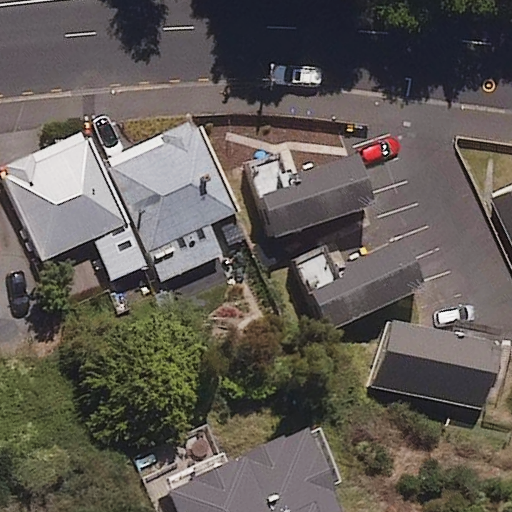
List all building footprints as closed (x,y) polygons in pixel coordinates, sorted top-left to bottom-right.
[(97,169),(141,265),(149,261),(159,282),(218,254),(204,224),(231,211),(191,125),(97,169)] [(141,265),(97,169),(80,134),(0,170),(0,175),(40,260),(91,236),(111,279),(141,265)] [(281,180),(275,160),(250,169),(272,237),(364,207),(348,159),(281,180)] [(511,184),(490,194),(511,242),(511,184)] [(393,245),(334,275),(323,254),(291,270),(323,334),(414,287),(393,245)] [(491,349),(386,326),(373,385),(478,408),(491,349)] [(337,511),(298,429),(162,492),(170,511),(337,511)]
